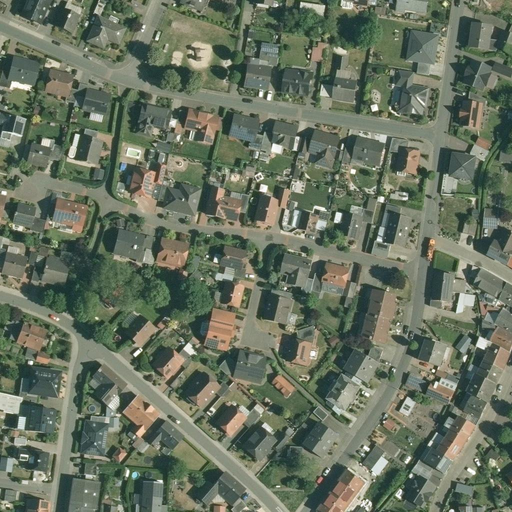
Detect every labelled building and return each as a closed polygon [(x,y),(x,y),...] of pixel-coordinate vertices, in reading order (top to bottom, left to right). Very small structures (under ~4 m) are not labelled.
[(50,0),(26,0),(26,2),(27,3),(22,16),(40,24),(50,0)] [(206,0),(181,0),(181,2),(193,7),(194,6),(202,9),(201,10),(202,11),(206,0)] [(368,0),(342,0),(342,6),(343,8),(351,9),(353,8),(354,3),(368,5),(368,0)] [(398,0),(398,4),(396,3),(395,4),(395,8),(396,9),(397,9),(397,11),(404,12),(405,10),(426,13),(428,0),(398,0)] [(105,5),(99,2),(94,12),(100,15),(105,5)] [(303,20),(328,21),(329,4),(304,3),(303,20)] [(79,16),(63,9),(55,26),(71,33),(79,16)] [(124,30),(99,18),(88,40),(103,47),(107,39),(118,44),(124,30)] [(491,27),(474,24),(470,48),(496,52),(497,49),(498,48),(500,41),(489,40),(491,27)] [(511,34),(504,31),(500,41),(498,48),(511,53),(511,52),(511,34)] [(407,60),(433,64),(438,36),(412,32),(407,60)] [(319,49),(314,49),(312,60),(323,62),(325,51),(319,50),(319,49)] [(279,54),(269,53),(268,66),(277,67),(279,54)] [(347,59),(340,57),(337,71),(345,72),(347,59)] [(38,67),(22,63),(23,61),(14,59),(10,73),(9,79),(12,80),(26,83),(26,81),(34,83),(33,85),(34,85),(39,65),(38,65),(38,67)] [(491,69),(474,62),(471,68),(470,68),(466,77),(468,77),(465,84),(483,90),(485,86),(490,74),(489,74),(491,69)] [(511,73),(511,69),(497,64),(494,71),(511,77),(511,73)] [(271,69),(249,66),(246,86),(268,90),(271,69)] [(10,73),(3,71),(0,81),(0,86),(10,89),(12,80),(9,79),(10,73)] [(302,72),(301,73),(289,71),(287,73),(286,76),(288,79),(287,83),(285,85),(284,92),(308,96),(308,91),(313,88),(310,84),(310,81),(311,81),(313,74),(302,72)] [(414,73),(399,71),(397,85),(403,87),(404,86),(412,87),(414,73)] [(72,77),(51,72),(46,91),(59,94),(60,92),(67,93),(67,96),(67,97),(69,89),(72,77)] [(357,83),(336,79),(335,87),(333,98),(334,98),(334,99),(344,101),(344,100),(354,102),(357,83)] [(90,86),(80,84),(78,91),(77,97),(86,99),(88,91),(90,86)] [(412,87),(404,86),(403,87),(401,103),(398,102),(396,104),(395,108),(397,110),(400,111),(399,112),(421,115),(422,108),(422,107),(420,106),(421,99),(424,100),(425,100),(426,99),(426,98),(428,90),(412,87)] [(78,91),(69,89),(67,97),(67,96),(65,101),(75,104),(77,97),(78,91)] [(88,91),(86,99),(83,110),(104,115),(106,106),(107,106),(110,97),(88,91)] [(487,99),(470,92),(468,103),(482,105),(482,107),(485,107),(487,99)] [(468,103),(465,103),(463,111),(462,110),(461,117),(462,118),(461,126),(479,128),(482,107),(482,105),(468,103)] [(171,112),(143,105),(139,123),(137,133),(150,137),(152,126),(166,130),(167,130),(169,119),(171,112)] [(189,113),(180,111),(177,121),(176,124),(186,126),(189,113)] [(217,118),(190,111),(189,113),(186,126),(185,128),(200,132),(198,142),(211,145),(217,118)] [(26,120),(0,113),(0,125),(4,126),(1,139),(10,141),(12,135),(22,137),(26,120)] [(259,122),(234,116),(231,131),(239,133),(238,138),(250,141),(254,142),(255,135),(259,122)] [(177,121),(169,119),(167,130),(166,130),(165,133),(174,135),(176,124),(177,121)] [(298,129),(277,124),(274,135),(272,143),(273,143),(293,148),(298,129)] [(98,133),(85,129),(83,137),(96,140),(98,133)] [(316,132),(310,152),(322,156),(319,165),(331,168),(340,139),(316,132)] [(274,135),(264,133),(263,137),(264,137),(261,145),(262,146),(272,148),(273,143),(272,143),(274,135)] [(263,137),(255,135),(254,142),(250,141),(248,148),(260,151),(262,146),(261,145),(263,137)] [(83,137),(82,137),(78,149),(72,147),(70,148),(68,156),(69,158),(76,159),(75,160),(96,166),(102,142),(96,140),(83,137)] [(310,140),(303,138),(300,152),(307,154),(310,140)] [(384,145),(358,139),(355,150),(353,159),(354,160),(355,157),(364,159),(363,162),(380,166),(384,145)] [(409,141),(393,139),(390,152),(401,154),(402,150),(408,151),(409,141)] [(172,154),(174,145),(161,141),(159,150),(172,154)] [(50,150),(32,145),(28,163),(46,167),(48,159),(50,150)] [(64,148),(54,145),(52,150),(50,150),(48,159),(61,162),(64,148)] [(490,152),(475,145),(470,155),(485,162),(490,152)] [(355,150),(346,148),(342,162),(353,165),(354,160),(353,159),(355,150)] [(408,151),(402,150),(401,154),(399,168),(406,170),(405,173),(415,174),(416,172),(417,171),(418,167),(417,165),(419,153),(408,151)] [(511,163),(511,151),(498,151),(497,163),(511,163)] [(475,159),(455,156),(452,176),(472,179),(475,159)] [(256,178),(259,165),(245,162),(244,168),(247,168),(245,176),(256,178)] [(166,167),(157,165),(154,174),(155,175),(153,183),(162,185),(163,181),(166,167)] [(97,169),(96,179),(105,180),(107,170),(97,169)] [(296,179),(302,180),(304,170),(298,169),(296,179)] [(154,174),(137,170),(134,172),(133,177),(135,179),(134,185),(133,185),(131,187),(130,191),(131,193),(149,198),(153,183),(155,175),(154,174)] [(171,183),(163,181),(162,185),(158,201),(166,203),(169,190),(171,183)] [(169,190),(166,203),(164,208),(194,215),(200,191),(189,188),(187,195),(169,190)] [(240,202),(221,198),(223,191),(212,189),(207,215),(223,219),(223,218),(227,218),(229,217),(230,217),(237,218),(238,212),(240,204),(239,204),(240,202)] [(290,192),(281,189),(278,201),(279,201),(277,207),(286,209),(290,192)] [(411,194),(394,192),(393,199),(410,201),(411,194)] [(271,195),(265,194),(262,195),(262,197),(261,197),(255,221),(273,225),(277,207),(279,201),(278,201),(270,199),(271,195)] [(249,196),(241,195),(240,202),(239,204),(240,204),(238,212),(245,214),(249,196)] [(86,208),(65,203),(64,206),(61,221),(60,222),(82,228),(86,208)] [(64,206),(57,205),(54,219),(61,221),(64,206)] [(402,209),(387,205),(385,213),(392,215),(392,214),(400,216),(402,209)] [(36,210),(18,206),(16,214),(15,214),(14,216),(15,216),(13,223),(31,227),(34,218),(36,210)] [(367,210),(364,209),(362,219),(362,222),(372,224),(375,212),(367,210)] [(499,212),(485,211),(484,226),(498,227),(499,212)] [(305,213),(304,218),(302,217),(299,230),(316,234),(320,217),(305,213)] [(362,219),(345,215),(337,213),(335,223),(342,225),(340,235),(357,239),(362,222),(362,219)] [(400,216),(392,214),(392,215),(389,229),(408,234),(411,219),(400,216)] [(46,221),(34,218),(31,227),(30,231),(43,234),(46,221)] [(477,225),(466,222),(463,234),(474,236),(477,225)] [(408,234),(389,229),(386,239),(385,238),(385,240),(386,240),(385,243),(391,245),(404,248),(408,234)] [(511,232),(505,230),(498,243),(495,241),(488,255),(508,266),(511,257),(511,232)] [(143,239),(135,237),(135,236),(119,232),(114,253),(137,259),(136,262),(142,264),(145,252),(140,251),(143,239)] [(155,239),(147,237),(144,249),(152,251),(154,240),(155,239)] [(161,242),(154,240),(152,251),(151,253),(158,255),(161,242)] [(188,246),(162,240),(161,242),(158,255),(157,261),(183,267),(188,246)] [(391,245),(385,243),(375,241),(374,249),(389,252),(391,245)] [(245,253),(225,248),(223,258),(226,259),(224,266),(234,268),(241,270),(241,269),(245,253)] [(38,254),(31,252),(28,265),(35,266),(38,254)] [(72,254),(62,252),(60,258),(70,260),(72,254)] [(27,258),(7,253),(2,274),(22,279),(27,258)] [(312,262),(285,255),(281,274),(292,276),(290,285),(303,288),(306,289),(308,279),(312,262)] [(61,259),(49,256),(48,260),(47,260),(42,281),(64,286),(69,265),(60,263),(61,259)] [(349,270),(328,265),(325,276),(323,283),(324,283),(345,288),(349,270)] [(42,268),(35,266),(31,281),(38,283),(42,268)] [(482,270),(473,266),(471,277),(477,280),(482,270)] [(241,270),(234,268),(232,277),(243,280),(244,279),(246,270),(241,269),(241,270)] [(507,284),(482,270),(477,280),(474,285),(487,292),(482,303),(496,307),(500,299),(507,284)] [(454,276),(436,273),(432,301),(451,303),(451,297),(452,293),(460,294),(465,294),(466,284),(467,281),(454,279),(454,276)] [(325,276),(316,274),(314,281),(311,291),(321,294),(324,283),(323,283),(325,276)] [(314,281),(308,279),(306,289),(303,288),(302,291),(311,293),(311,291),(314,281)] [(127,292),(113,280),(99,296),(105,302),(105,305),(109,309),(112,308),(127,292)] [(242,288),(227,284),(222,303),(238,307),(240,298),(241,297),(242,294),(241,293),(242,288)] [(511,287),(507,284),(500,299),(511,306),(511,287)] [(293,294),(273,290),(271,296),(292,301),(293,294)] [(397,296),(374,290),(372,300),(373,300),(369,315),(368,314),(368,317),(366,316),(364,323),(366,324),(365,329),(363,328),(361,336),(363,336),(362,339),(384,344),(390,320),(393,321),(397,305),(395,304),(397,296)] [(271,296),(265,320),(286,325),(286,324),(287,324),(289,316),(288,315),(292,301),(271,296)] [(482,303),(480,302),(482,315),(488,315),(489,311),(498,314),(501,314),(495,323),(511,332),(511,313),(504,309),(496,307),(482,303)] [(459,305),(451,303),(449,312),(456,314),(459,305)] [(234,314),(222,311),(219,324),(231,327),(234,314)] [(154,330),(140,317),(135,323),(132,321),(126,326),(129,329),(126,334),(133,340),(134,339),(141,345),(154,330)] [(511,348),(511,334),(493,324),(483,320),(482,328),(490,331),(491,330),(496,332),(490,342),(510,353),(511,348)] [(23,325),(16,322),(15,325),(11,337),(10,340),(17,343),(23,325)] [(219,324),(211,322),(207,337),(210,338),(208,346),(226,350),(229,336),(230,337),(233,327),(231,327),(219,324)] [(10,323),(6,335),(11,337),(15,325),(10,323)] [(46,332),(23,324),(23,325),(17,343),(29,347),(40,351),(46,332)] [(314,327),(297,332),(298,338),(298,342),(310,344),(310,345),(313,346),(316,334),(314,327)] [(463,354),(471,340),(466,337),(458,350),(463,354)] [(510,353),(480,338),(476,348),(485,352),(486,348),(490,350),(485,360),(503,370),(510,353)] [(298,342),(292,340),(292,342),(291,342),(290,346),(290,347),(287,361),(306,365),(306,364),(309,362),(309,358),(308,355),(310,345),(310,344),(298,342)] [(444,347),(427,341),(421,361),(439,367),(442,358),(441,357),(444,347)] [(186,352),(198,358),(202,351),(191,344),(186,352)] [(40,351),(29,347),(25,358),(47,365),(49,357),(39,354),(40,351)] [(384,350),(372,347),(368,358),(379,364),(384,350)] [(177,356),(169,349),(164,354),(163,352),(161,353),(156,358),(156,360),(158,361),(153,366),(167,378),(180,364),(183,361),(177,356)] [(194,359),(183,350),(177,356),(183,361),(180,364),(185,369),(194,359)] [(368,358),(357,351),(346,371),(348,372),(362,381),(367,384),(379,364),(368,358)] [(265,359),(240,353),(238,364),(235,374),(251,378),(250,381),(260,383),(265,359)] [(228,357),(218,368),(228,377),(233,373),(235,374),(238,364),(235,363),(228,357)] [(503,371),(477,357),(470,371),(496,384),(503,371)] [(113,375),(103,366),(99,371),(98,372),(94,377),(95,377),(94,378),(103,386),(95,395),(108,406),(117,397),(126,386),(113,375)] [(60,373),(32,370),(29,394),(41,396),(41,392),(56,394),(56,398),(60,373)] [(462,375),(451,370),(447,380),(457,385),(462,375)] [(362,381),(348,372),(345,377),(358,386),(362,381)] [(219,387),(204,374),(185,394),(201,408),(215,392),(219,387)] [(283,375),(274,384),(291,399),(299,389),(283,375)] [(409,385),(425,392),(429,381),(413,375),(409,385)] [(496,385),(476,375),(468,393),(488,403),(496,385)] [(345,377),(342,376),(341,378),(338,382),(336,381),(329,391),(331,393),(328,397),(329,397),(327,399),(329,401),(343,410),(345,411),(346,409),(347,409),(351,403),(353,404),(358,398),(355,396),(359,390),(360,388),(358,386),(345,377)] [(177,378),(170,386),(174,390),(182,382),(177,378)] [(447,380),(442,378),(439,386),(432,383),(426,395),(449,405),(458,385),(457,385),(447,380)] [(223,382),(219,387),(215,392),(221,398),(229,388),(223,382)] [(468,393),(465,391),(466,390),(461,388),(454,404),(481,418),(488,403),(468,393)] [(0,412),(13,413),(13,394),(0,393),(0,412)] [(29,394),(20,393),(19,398),(23,399),(36,402),(40,403),(41,396),(29,394)] [(159,415),(137,396),(124,412),(134,422),(129,428),(132,431),(131,431),(136,435),(134,438),(137,441),(139,438),(159,415)] [(123,402),(117,397),(108,406),(114,412),(123,402)] [(408,397),(400,412),(408,417),(416,402),(408,397)] [(36,402),(23,399),(22,405),(16,403),(14,415),(21,416),(23,407),(34,409),(36,402)] [(343,410),(329,401),(327,405),(339,416),(343,410)] [(458,409),(452,406),(450,411),(455,414),(458,409)] [(329,416),(319,407),(314,413),(323,422),(329,416)] [(232,408),(225,416),(225,415),(217,423),(231,435),(242,423),(245,419),(244,419),(232,408)] [(261,415),(253,409),(244,419),(245,419),(242,423),(249,429),(261,415)] [(55,412),(37,410),(36,421),(34,431),(34,432),(52,434),(55,412)] [(511,421),(501,412),(497,421),(511,435),(511,421)] [(476,426),(459,416),(455,422),(450,419),(445,427),(451,431),(446,438),(462,449),(476,426)] [(105,418),(99,418),(92,417),(91,424),(104,426),(105,418)] [(386,417),(381,424),(390,430),(395,424),(386,417)] [(36,421),(20,419),(18,429),(34,431),(36,421)] [(184,437),(166,421),(148,442),(154,447),(160,440),(172,451),(184,437)] [(91,424),(87,423),(83,453),(102,455),(106,426),(91,424)] [(339,436),(321,423),(320,424),(321,424),(313,435),(330,447),(338,436),(339,436)] [(275,442),(260,428),(244,447),(259,461),(272,447),(276,442),(275,442)] [(283,433),(275,442),(276,442),(272,447),(278,452),(290,439),(283,433)] [(330,447),(313,435),(305,446),(323,459),(323,458),(322,458),(330,447)] [(440,446),(437,451),(438,452),(453,462),(462,449),(446,438),(440,446)] [(143,441),(137,449),(141,453),(148,444),(143,441)] [(440,446),(431,441),(428,446),(430,447),(437,451),(440,446)] [(385,452),(377,446),(373,450),(382,457),(385,452)] [(304,448),(291,447),(290,454),(288,454),(288,462),(300,462),(301,455),(303,455),(304,448)] [(453,463),(437,453),(438,452),(437,451),(430,447),(419,465),(442,479),(453,463)] [(120,449),(114,457),(120,462),(126,454),(120,449)] [(485,455),(492,462),(498,455),(490,449),(485,455)] [(382,457),(373,450),(363,464),(372,471),(382,457)] [(31,453),(19,451),(18,461),(30,463),(31,453)] [(49,454),(31,452),(31,453),(30,463),(29,471),(47,473),(49,454)] [(3,472),(15,472),(15,458),(3,458),(3,472)] [(86,463),(86,480),(99,480),(99,464),(86,463)] [(424,469),(417,465),(412,472),(419,476),(424,469)] [(350,467),(317,511),(344,511),(350,505),(354,507),(360,498),(357,495),(365,484),(361,480),(363,477),(350,467)] [(245,490),(225,473),(213,487),(208,483),(196,496),(207,505),(218,493),(232,505),(245,490)] [(436,487),(421,477),(417,482),(414,482),(411,487),(413,490),(407,498),(423,508),(427,502),(428,502),(432,495),(432,494),(436,487)] [(100,483),(73,480),(68,511),(92,511),(93,510),(96,511),(100,483)] [(161,483),(141,482),(140,505),(134,505),(133,511),(165,511),(166,506),(160,505),(161,483)] [(473,488),(459,484),(457,492),(473,496),(473,488)] [(17,492),(6,490),(4,501),(15,503),(17,492)] [(225,502),(220,498),(212,507),(217,511),(225,502)] [(48,511),(50,503),(28,501),(26,511),(48,511)]
